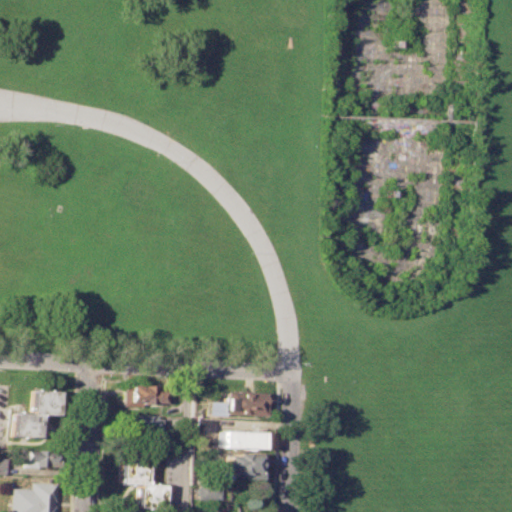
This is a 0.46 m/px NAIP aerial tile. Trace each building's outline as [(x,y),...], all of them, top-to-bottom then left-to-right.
[(121,383),(154,384),(154,389),(170,390),(170,402),(140,401),(140,405),(120,405),(121,383)] [(28,389),(56,390),(55,412),(38,412),(38,436),(10,435),(11,411),(28,411),(28,389)] [(206,400),(220,401),(221,389),(262,391),(261,414),(205,411),(206,400)] [(123,413),(155,414),(155,431),(122,430),(123,413)] [(193,417),(210,418),(209,430),(193,430),(193,417)] [(212,429),(259,431),(259,448),(211,447),(212,429)] [(26,449),(53,450),(53,467),(21,466),(21,458),(25,458),(26,449)] [(222,454),(231,454),(231,451),(257,452),(256,478),(237,478),(238,472),(221,471),(222,454)] [(117,458),(145,459),(144,483),(163,484),(162,508),(134,508),(135,482),(116,482),(117,458)] [(9,511),(10,487),(28,488),(29,481),(54,482),(52,511),(9,511)] [(219,484),(198,483),(197,499),(218,499),(219,484)]
